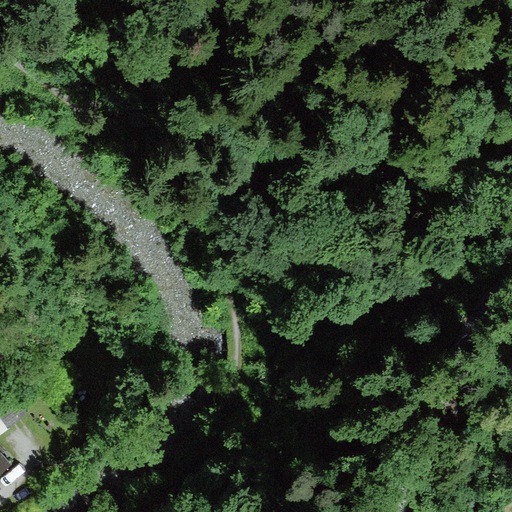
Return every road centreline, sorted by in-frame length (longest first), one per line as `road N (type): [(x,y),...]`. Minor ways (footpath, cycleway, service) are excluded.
road 1 (track): [(0,52),(147,166),(192,219),(233,302),(239,354),(231,403),(206,452),(146,511)]
road 2 (unclassified): [(398,511),(427,454),(466,334),(511,284)]
